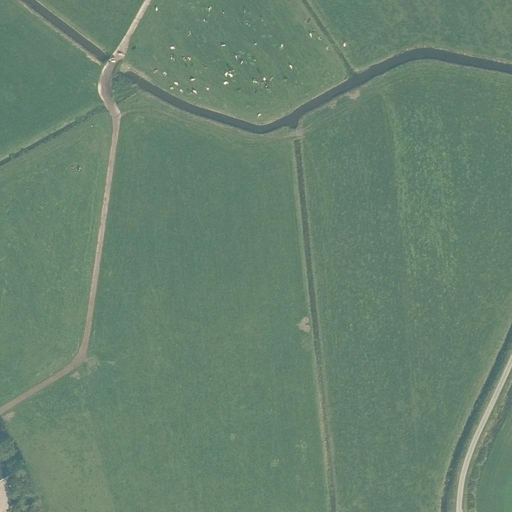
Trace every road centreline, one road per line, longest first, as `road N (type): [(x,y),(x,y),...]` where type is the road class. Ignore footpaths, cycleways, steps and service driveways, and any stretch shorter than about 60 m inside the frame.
road 1 (track): [(148,0),(102,81),(115,135),(82,355),(0,411)]
road 2 (unclassified): [(457,511),(467,457),(511,358)]
